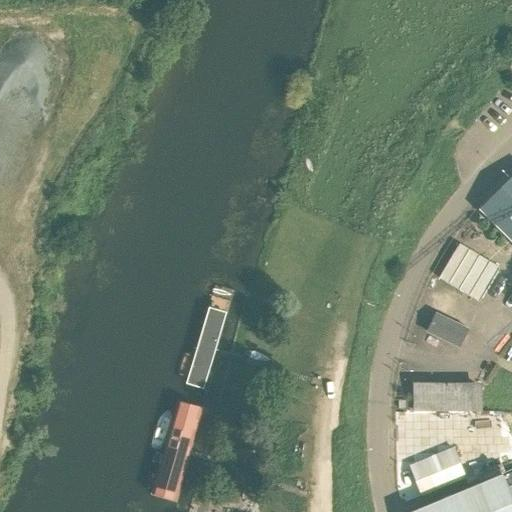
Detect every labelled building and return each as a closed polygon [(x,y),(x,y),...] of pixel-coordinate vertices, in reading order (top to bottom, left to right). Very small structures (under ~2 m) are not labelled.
[(511,177),(481,209),(495,223),(511,239),(511,177)] [(459,242),(439,277),(481,300),(500,265),(459,242)] [(203,399),(231,303),(212,298),(184,394),(203,399)] [(467,329),(455,322),(437,314),(428,332),(459,347),(467,329)] [(483,387),(479,387),(414,387),(414,411),(483,411),(483,387)] [(177,499),(203,407),(184,401),(157,493),(177,499)] [(452,450),(429,459),(410,466),(422,496),(464,479),(467,478),(455,448),(452,450)] [(511,471),(502,476),(426,507),(414,511),(511,511),(511,499),(506,487),(511,484),(511,471)]
